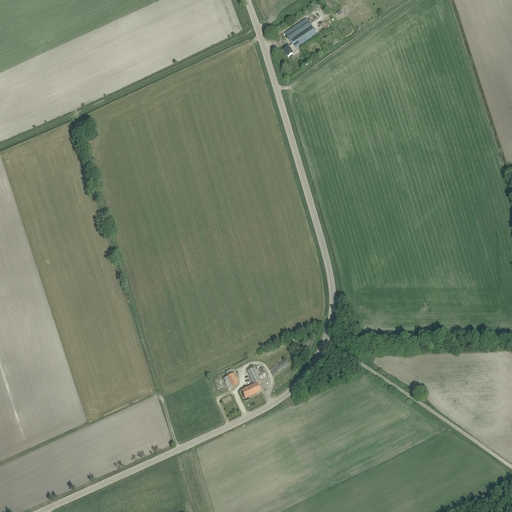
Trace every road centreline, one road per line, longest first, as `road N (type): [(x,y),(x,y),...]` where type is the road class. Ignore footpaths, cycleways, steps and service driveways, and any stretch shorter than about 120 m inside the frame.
road 1 (tertiary): [(324,346),(333,308),(326,257),(247,0)]
road 2 (tertiary): [(40,511),(255,414),(300,383),(324,346)]
road 3 (unclassified): [(511,467),(324,346)]
road 4 (track): [(276,88),(413,0)]
